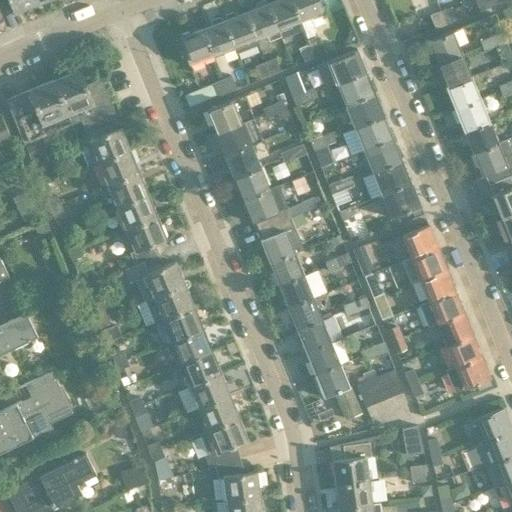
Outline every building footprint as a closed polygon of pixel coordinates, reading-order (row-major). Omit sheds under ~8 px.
[(36,5),(34,0),(0,0),(0,7),(10,4),(14,14),(36,5)] [(280,36),(268,3),(263,0),(255,3),(254,9),(246,12),(260,49),(266,47),(266,46),(268,41),(280,36)] [(299,20),(291,0),(276,0),(268,3),(280,36),(281,36),(279,32),(291,27),(289,24),(299,20)] [(291,0),(299,20),(309,16),(310,20),(322,15),(321,12),(322,11),(317,0),(291,0)] [(489,7),(486,0),(474,0),(479,11),(489,7)] [(440,11),(445,25),(455,21),(450,7),(440,11)] [(511,20),(511,14),(509,8),(502,11),(507,23),(511,20)] [(445,25),(440,11),(430,15),(435,29),(445,25)] [(260,49),(246,12),(237,15),(233,12),(225,15),(224,20),(236,53),(258,45),(260,49)] [(236,53),(224,20),(223,21),(219,17),(211,20),(210,26),(201,29),(211,54),(221,50),(222,54),(234,49),(236,53)] [(189,63),(211,54),(201,29),(179,38),(189,63)] [(426,42),(436,65),(462,54),(453,31),(426,42)] [(502,32),(491,37),(494,46),(506,42),(502,32)] [(483,51),(494,46),(491,37),(480,42),(483,51)] [(319,40),(309,44),(314,57),(324,53),(319,40)] [(314,57),(309,44),(299,48),(304,61),(314,57)] [(327,61),(316,65),(326,88),(336,84),(366,72),(357,49),(327,61)] [(436,65),(445,87),(471,76),(462,54),(436,65)] [(275,58),(265,62),(270,75),(280,71),(275,58)] [(270,75),(265,62),(255,66),(260,79),(270,75)] [(79,69),(53,80),(71,123),(81,120),(87,134),(118,121),(100,79),(85,85),(79,69)] [(375,94),(366,72),(336,84),(345,106),(375,94)] [(230,76),(220,80),(226,93),(236,89),(230,76)] [(445,87),(454,109),(480,99),(471,76),(445,87)] [(24,143),(71,123),(53,80),(6,99),(24,143)] [(215,97),(226,93),(220,80),(210,84),(215,97)] [(501,95),(511,90),(511,89),(509,81),(498,86),(501,95)] [(295,84),(288,87),(292,97),(299,94),(295,84)] [(302,92),(306,101),(317,97),(313,88),(302,92)] [(306,101),(302,92),(299,94),(292,97),(295,106),(306,101)] [(354,128),(384,116),(375,94),(345,106),(354,128)] [(215,133),(252,118),(243,95),(206,110),(215,133)] [(273,104),(277,113),(280,120),(291,115),(284,99),(273,104)] [(454,109),(463,131),(489,121),(480,99),(454,109)] [(277,113),(273,104),(262,109),(266,118),(277,113)] [(0,145),(12,140),(0,114),(0,145)] [(354,128),(341,133),(350,156),(363,151),(393,139),(384,116),(354,128)] [(252,118),(215,133),(224,155),(250,144),(251,145),(262,141),(252,118)] [(463,131),(472,154),(498,143),(489,121),(463,131)] [(89,140),(98,162),(129,150),(120,127),(89,140)] [(324,146),(326,145),(335,142),(332,133),(321,137),(324,146)] [(324,146),(321,137),(310,141),(313,150),(314,150),(321,168),(333,163),(326,145),(324,146)] [(372,173),(402,161),(393,139),(363,151),(372,173)] [(485,175),(488,185),(511,174),(511,153),(506,139),(498,143),(472,154),(481,177),(485,175)] [(250,144),(224,155),(233,177),(260,167),(251,145),(250,144)] [(302,144),(291,149),(295,158),(306,153),(302,144)] [(284,162),(295,158),(291,149),(280,153),(284,162)] [(129,150),(98,162),(108,185),(138,172),(129,150)] [(31,161),(34,170),(45,165),(42,157),(31,161)] [(372,173),(362,177),(370,200),(381,195),(411,183),(402,161),(372,173)] [(260,167),(233,177),(242,200),(269,189),(260,167)] [(108,185),(117,207),(147,194),(138,172),(108,185)] [(511,174),(488,185),(492,194),(489,195),(498,218),(511,212),(511,174)] [(349,177),(338,181),(342,190),(353,186),(349,177)] [(342,190),(338,181),(328,186),(331,195),(342,190)] [(411,183),(381,195),(390,218),(420,206),(411,183)] [(252,222),(255,221),(259,230),(280,222),(290,218),(286,208),(287,207),(278,185),(269,189),(242,200),(252,222)] [(117,207),(126,229),(156,216),(147,194),(117,207)] [(46,201),(49,208),(61,204),(57,196),(46,201)] [(313,197),(300,203),(303,211),(316,205),(313,197)] [(61,204),(49,208),(53,216),(64,211),(61,204)] [(350,208),(339,212),(342,221),(354,217),(350,208)] [(511,212),(498,218),(507,240),(511,238),(511,212)] [(166,239),(156,216),(126,229),(135,251),(117,258),(122,270),(125,269),(158,255),(154,244),(166,239)] [(263,240),(263,239),(259,241),(269,264),(295,254),(303,250),(290,218),(280,222),(284,232),(263,240)] [(280,222),(259,230),(263,239),(263,240),(284,232),(280,222)] [(410,258),(437,247),(428,225),(401,235),(410,258)] [(68,252),(79,248),(76,240),(65,245),(68,252)] [(364,246),(354,250),(355,254),(360,266),(370,262),(364,246)] [(410,258),(401,261),(410,283),(419,279),(446,269),(437,247),(410,258)] [(79,248),(68,252),(71,260),(82,255),(79,248)] [(347,253),(335,257),(339,267),(350,262),(347,253)] [(269,264),(278,286),(304,276),(295,254),(269,264)] [(146,300),(184,284),(175,261),(163,266),(158,255),(125,269),(130,281),(135,279),(144,301),(146,300)] [(328,271),(339,267),(335,257),(324,262),(328,271)] [(0,258),(0,281),(9,278),(0,258)] [(348,282),(356,279),(352,269),(344,272),(348,282)] [(454,290),(446,269),(419,279),(428,301),(454,290)] [(287,308),(313,298),(304,276),(278,286),(287,308)] [(373,298),(382,295),(377,283),(369,286),(373,298)] [(155,322),(162,319),(193,306),(184,284),(146,300),(155,322)] [(454,290),(428,301),(419,305),(428,326),(437,323),(463,312),(454,290)] [(382,295),(373,298),(378,310),(387,306),(382,295)] [(365,297),(354,302),(357,311),(368,307),(365,297)] [(296,330),(322,320),(313,298),(287,308),(296,330)] [(346,316),(357,311),(354,302),(343,306),(346,316)] [(162,319),(171,341),(202,329),(193,306),(162,319)] [(95,320),(107,316),(103,308),(92,313),(95,320)] [(446,344),(472,334),(463,312),(437,323),(446,344)] [(0,355),(38,338),(26,313),(0,325),(0,355)] [(107,316),(95,320),(99,328),(110,324),(107,316)] [(305,353),(331,342),(322,320),(296,330),(299,339),(296,343),(300,352),(305,353)] [(115,325),(100,331),(105,343),(120,336),(115,325)] [(391,341),(400,338),(395,326),(386,330),(391,341)] [(171,341),(180,364),(211,351),(202,329),(171,341)] [(454,366),(481,355),(472,334),(446,344),(454,366)] [(400,338),(391,341),(396,353),(404,350),(400,338)] [(314,375),(340,365),(331,342),(305,353),(314,375)] [(383,342),(372,346),(376,356),(387,351),(383,342)] [(364,360),(376,356),(372,346),(361,351),(364,360)] [(180,364),(189,386),(220,373),(211,351),(180,364)] [(114,365),(125,360),(122,352),(111,357),(114,365)] [(481,355),(454,366),(445,370),(454,392),(476,383),(488,379),(490,378),(481,355)] [(125,360),(114,365),(117,373),(128,368),(125,360)] [(340,365),(314,375),(323,398),(335,393),(345,419),(360,413),(349,387),(340,365)] [(363,375),(356,378),(359,384),(366,381),(375,377),(376,376),(373,369),(362,374),(363,375)] [(393,395),(403,391),(394,369),(384,373),(393,395)] [(409,385),(417,381),(413,370),(404,373),(409,385)] [(0,452),(51,428),(49,424),(72,413),(52,371),(25,384),(30,396),(0,410),(0,452)] [(189,386),(198,408),(229,395),(220,373),(189,386)] [(376,376),(375,377),(384,399),(393,395),(384,373),(376,376)] [(366,381),(375,403),(384,399),(375,377),(366,381)] [(488,379),(476,383),(478,389),(490,385),(488,379)] [(375,403),(366,381),(359,384),(356,385),(365,407),(375,403)] [(417,381),(409,385),(414,397),(422,393),(417,381)] [(238,418),(229,395),(198,408),(207,430),(238,418)] [(131,409),(143,405),(139,397),(128,402),(131,409)] [(143,405),(131,409),(135,417),(146,413),(143,405)] [(476,418),(485,440),(511,429),(502,407),(476,418)] [(207,431),(199,434),(207,454),(204,456),(208,467),(214,465),(215,466),(239,459),(235,445),(247,441),(238,418),(207,430),(206,431),(207,431)] [(406,455),(423,452),(417,425),(401,429),(406,455)] [(511,454),(511,431),(511,429),(485,440),(475,444),(484,466),(485,465),(493,462),(511,454)] [(427,441),(430,453),(439,451),(436,439),(427,441)] [(150,454),(161,449),(158,442),(146,446),(150,454)] [(335,485),(367,480),(364,457),(370,456),(368,443),(343,446),(344,458),(331,460),(335,485)] [(161,449),(150,454),(153,462),(164,457),(161,449)] [(439,451),(430,453),(432,466),(441,464),(439,451)] [(18,491),(8,496),(15,511),(45,511),(55,507),(54,505),(81,492),(77,483),(96,474),(86,453),(56,467),(52,459),(38,466),(42,474),(39,475),(38,474),(21,483),(22,484),(15,487),(18,491)] [(511,454),(493,462),(485,465),(493,487),(494,487),(502,484),(511,479),(511,454)] [(223,477),(226,500),(259,496),(256,471),(243,473),(239,459),(214,466),(217,478),(223,477)] [(411,474),(424,472),(422,464),(410,466),(411,474)] [(425,480),(424,472),(411,474),(412,482),(425,480)] [(511,504),(511,479),(502,484),(494,487),(503,509),(511,505),(511,504)] [(335,485),(338,509),(371,504),(367,480),(335,485)] [(429,485),(421,487),(422,495),(430,494),(429,485)] [(437,487),(440,500),(449,498),(446,485),(437,487)] [(461,485),(450,490),(454,499),(468,493),(466,487),(461,485)] [(226,500),(227,511),(261,511),(259,496),(226,500)] [(449,498),(440,500),(442,511),(443,511),(451,510),(449,498)] [(160,501),(161,509),(173,507),(172,499),(160,501)] [(338,511),(380,511),(379,503),(371,504),(338,509),(338,511)]
